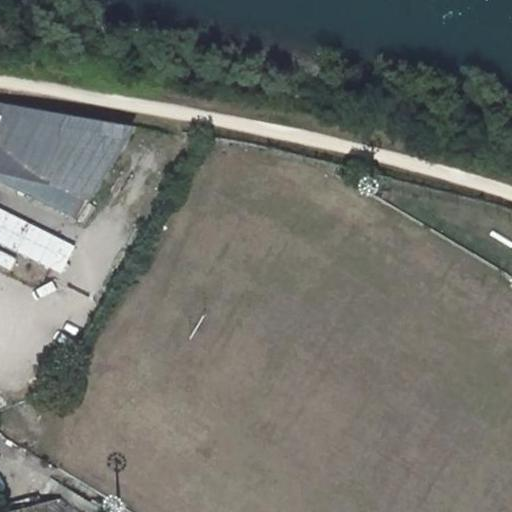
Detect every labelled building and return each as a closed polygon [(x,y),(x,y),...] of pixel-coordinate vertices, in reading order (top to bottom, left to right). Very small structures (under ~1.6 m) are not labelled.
[(0,103),(0,115),(3,117),(2,121),(10,124),(16,106),(0,103)] [(86,200),(108,151),(16,106),(10,124),(2,121),(3,117),(0,115),(0,181),(77,219),(86,200)] [(88,201),(132,128),(16,106),(108,151),(86,200),(88,201)] [(0,241),(57,271),(70,245),(0,209),(0,241)] [(0,249),(0,265),(13,271),(18,258),(0,249)] [(108,511),(60,483),(42,511),(108,511)] [(0,511),(12,511),(40,505),(38,497),(0,507),(0,511)]
